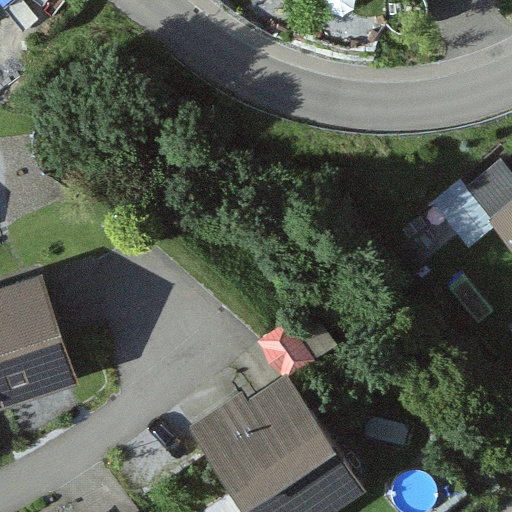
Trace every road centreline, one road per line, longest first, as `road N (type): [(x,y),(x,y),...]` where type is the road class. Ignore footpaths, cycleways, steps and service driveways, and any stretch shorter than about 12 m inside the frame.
road 1 (residential): [(152,0),(223,58),(309,94),(408,105),(511,79)]
road 2 (residential): [(0,491),(75,455),(231,341)]
